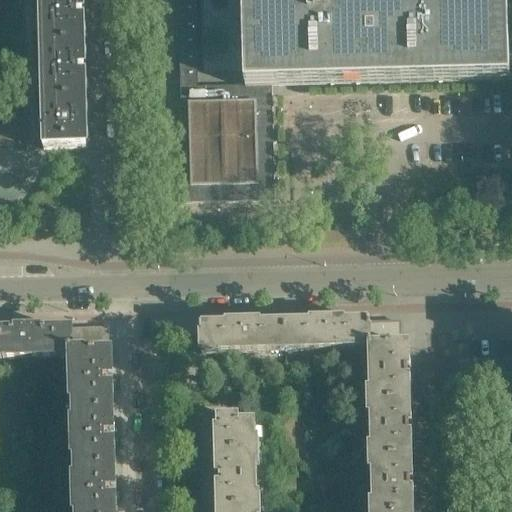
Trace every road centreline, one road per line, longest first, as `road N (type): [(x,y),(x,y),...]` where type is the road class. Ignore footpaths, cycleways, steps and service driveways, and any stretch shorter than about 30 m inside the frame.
road 1 (unclassified): [(437,279),(139,287)]
road 2 (residential): [(139,287),(126,237),(122,0)]
road 3 (residential): [(147,511),(139,287)]
road 4 (residential): [(445,511),(440,340)]
road 5 (unclassified): [(139,287),(0,292)]
